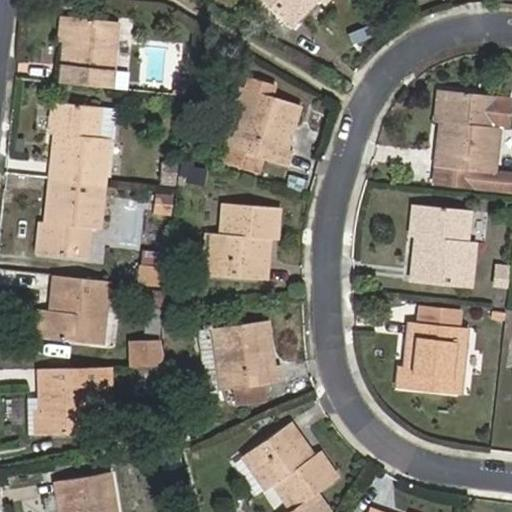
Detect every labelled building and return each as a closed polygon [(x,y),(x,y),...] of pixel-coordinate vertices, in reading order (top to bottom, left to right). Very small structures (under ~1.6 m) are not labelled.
[(321,0),(258,0),(284,26),(309,0),(314,0),(318,4),(321,0)] [(54,40),(63,41),(65,17),(57,16),(54,40)] [(63,41),(58,86),(107,91),(114,22),(65,17),(63,41)] [(249,81),(246,90),(247,91),(230,150),(225,165),(258,172),(261,159),(285,165),(288,151),(283,149),(296,103),(270,97),(272,86),(249,81)] [(247,91),(246,90),(237,88),(220,148),(230,150),(247,91)] [(430,122),(439,122),(442,91),(433,90),(430,122)] [(492,173),(496,131),(488,129),(491,96),(442,91),(439,122),(434,167),(492,173)] [(496,131),(498,97),(491,96),(488,129),(496,131)] [(503,131),(506,98),(498,97),(496,131),(503,131)] [(47,133),(55,134),(58,105),(50,104),(47,133)] [(55,134),(51,181),(103,187),(108,140),(98,139),(101,108),(58,105),(55,134)] [(98,139),(108,140),(114,141),(117,109),(101,108),(98,139)] [(206,183),(207,167),(189,166),(188,181),(206,183)] [(174,168),(163,167),(161,182),(172,183),(174,168)] [(511,174),(492,173),(434,167),(433,183),(511,191),(511,174)] [(103,187),(51,181),(46,227),(43,257),(84,261),(88,230),(99,232),(103,187)] [(274,209),(225,204),(222,235),(212,234),(207,275),(259,279),(264,239),(271,240),(274,209)] [(406,235),(414,237),(417,205),(408,204),(406,235)] [(417,205),(414,237),(410,281),(469,287),(472,245),(465,244),(468,211),(417,205)] [(35,256),(43,257),(46,227),(38,225),(35,256)] [(163,290),(165,273),(137,269),(135,287),(163,290)] [(107,284),(55,278),(51,313),(45,312),(42,339),(100,346),(107,284)] [(148,304),(159,305),(160,293),(149,292),(148,304)] [(414,323),(459,328),(461,312),(415,308),(414,323)] [(34,339),(42,339),(45,312),(37,311),(34,339)] [(211,328),(221,391),(277,382),(275,365),(269,366),(262,322),(211,328)] [(402,368),(401,388),(458,394),(465,329),(459,328),(414,323),(407,323),(402,368)] [(207,392),(221,391),(211,328),(197,331),(207,392)] [(128,342),(129,368),(158,367),(156,339),(128,342)] [(392,388),(401,388),(402,368),(393,368),(392,388)] [(90,369),(41,371),(42,400),(44,435),(91,433),(90,383),(110,383),(109,369),(90,369)] [(263,387),(230,392),(232,409),(266,404),(263,387)] [(42,400),(35,400),(36,435),(44,435),(42,400)] [(258,422),(263,434),(286,424),(281,412),(258,422)] [(314,454),(307,458),(285,426),(242,454),(265,488),(274,483),(292,507),(283,511),(325,511),(329,510),(316,491),(333,480),(314,454)] [(117,511),(110,474),(59,482),(63,511),(117,511)]
